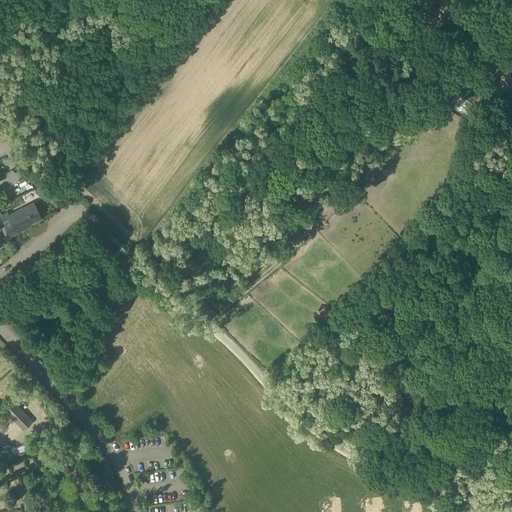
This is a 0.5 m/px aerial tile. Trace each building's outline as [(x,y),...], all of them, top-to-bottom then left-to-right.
[(488,65),(494,60),(490,56),(484,62),(488,65)] [(7,212),(0,216),(10,236),(17,232),(16,230),(41,217),(33,202),(8,215),(7,212)] [(296,227),(280,243),(286,249),(302,233),(296,227)] [(272,263),(286,249),(280,243),(266,257),(272,263)] [(32,421),(15,403),(5,411),(23,430),(32,421)] [(13,455),(32,447),(29,442),(11,450),(13,455)] [(8,459),(13,457),(8,445),(3,447),(6,454),(8,459)]
